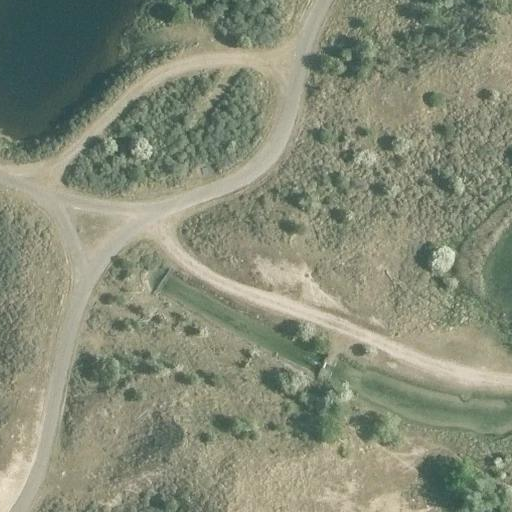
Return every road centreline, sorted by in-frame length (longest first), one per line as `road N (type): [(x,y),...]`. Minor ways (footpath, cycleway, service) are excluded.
road 1 (track): [(19,511),(39,478),(87,289),(114,238),(257,166),(286,119),(298,52),(327,0)]
road 2 (track): [(28,191),(144,81),(185,64),(298,52)]
road 3 (track): [(114,238),(0,179)]
